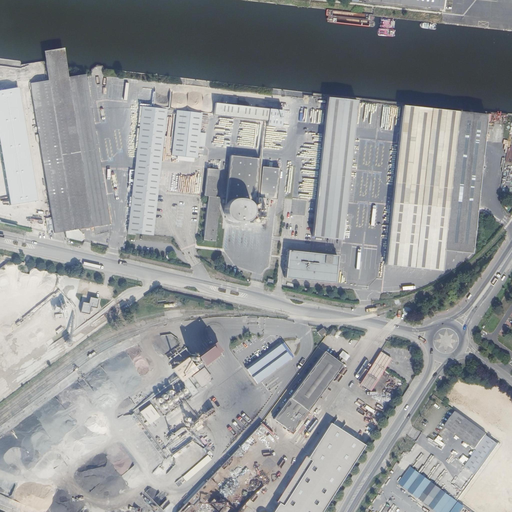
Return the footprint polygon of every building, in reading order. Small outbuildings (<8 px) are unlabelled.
[(443,0),(367,0),(367,2),(442,10),(443,0)] [(64,231),(77,230),(98,227),(109,225),(110,224),(102,168),(100,153),(95,124),(89,83),(88,75),(61,79),(30,84),(35,112),(54,233),(64,231)] [(0,89),(0,151),(8,204),(35,199),(26,137),(18,88),(0,89)] [(235,118),(237,105),(216,102),(214,115),(235,118)] [(357,105),(329,102),(314,240),(341,242),(356,113),(357,105)] [(237,105),(235,118),(268,122),(269,109),(237,105)] [(167,110),(142,107),(136,162),(128,232),(136,233),(154,236),(157,203),(167,110)] [(486,116),(401,107),(392,195),(385,265),(442,270),(444,250),(472,253),(486,116)] [(202,114),(177,111),(172,156),(197,158),(202,114)] [(232,156),(226,204),(225,206),(224,213),(226,217),(228,219),(232,222),(237,222),(242,222),(246,221),(248,219),(251,216),(252,216),(252,224),(262,225),(266,199),(277,201),(281,170),(260,167),(261,160),(232,156)] [(220,170),(208,169),(205,196),(208,196),(208,203),(204,203),(204,207),(208,207),(204,241),(215,242),(220,198),(216,197),(220,170)] [(81,235),(77,230),(64,231),(66,238),(81,242),(82,240),(81,235)] [(287,252),(284,279),(333,285),(337,259),(287,252)] [(461,282),(457,280),(452,289),(455,291),(461,282)] [(95,309),(98,300),(89,298),(88,304),(82,302),(79,313),(88,315),(90,308),(95,309)] [(196,354),(202,363),(222,348),(218,342),(206,351),(204,348),(196,354)] [(243,369),(255,385),(292,358),(287,351),(285,349),(280,342),(243,369)] [(342,351),(339,356),(345,360),(348,355),(342,351)] [(379,351),(359,382),(370,389),(390,358),(379,351)] [(275,417),(274,419),(290,430),(289,431),(292,434),(295,430),(294,429),(302,419),(303,420),(309,411),(308,411),(342,364),(325,352),(303,381),(275,417)] [(190,376),(200,368),(191,356),(175,368),(195,395),(201,391),(190,376)] [(212,378),(205,368),(197,375),(204,384),(212,378)] [(160,400),(158,400),(156,404),(164,406),(167,394),(162,393),(160,400)] [(497,402),(485,419),(498,428),(510,411),(497,402)] [(150,404),(139,412),(148,425),(159,417),(150,404)] [(445,427),(476,449),(487,435),(456,412),(445,427)] [(321,511),(364,444),(330,422),(272,511),(321,511)] [(487,435),(476,449),(478,450),(465,467),(475,474),(498,442),(487,435)] [(207,455),(182,477),(186,481),(210,459),(207,455)] [(421,474),(410,465),(398,482),(438,511),(453,511),(460,503),(457,501),(427,478),(421,474)] [(188,499),(183,506),(182,511),(198,511),(200,510),(197,507),(200,504),(199,493),(204,493),(202,492),(204,489),(209,489),(209,483),(201,483),(188,499)] [(166,500),(159,507),(162,510),(170,503),(166,500)]
